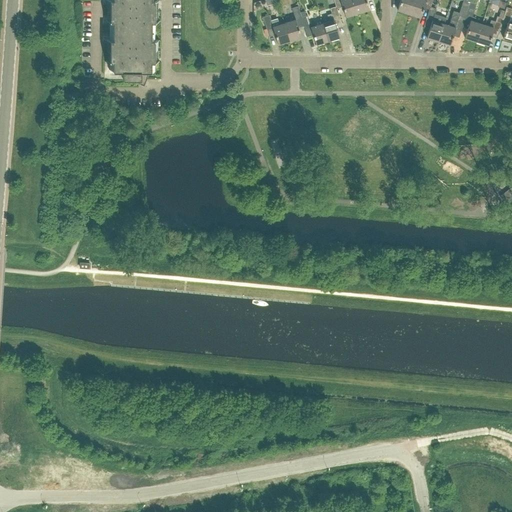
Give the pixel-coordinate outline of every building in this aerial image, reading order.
[(105,0),(105,62),(110,62),(110,71),(123,71),(123,79),(130,79),(130,80),(131,81),(144,86),(150,71),(155,71),(155,62),(160,62),(160,0),(105,0)] [(337,7),(342,5),(346,17),(358,13),(353,0),(334,0),(336,7),(336,6),(337,7)] [(353,0),(358,13),(370,10),(366,0),(353,0)] [(400,0),(398,10),(409,13),(413,0),(400,0)] [(413,0),(409,13),(421,17),(425,5),(430,7),(431,7),(432,0),(413,0)] [(470,0),(465,18),(463,24),(469,26),(465,38),(477,42),(482,24),(474,21),(476,17),(472,16),(477,0),(470,0)] [(300,12),(299,6),(292,8),(296,20),(284,23),(290,41),(302,37),(298,25),(303,24),(304,24),(300,12)] [(323,24),(328,41),(340,38),(336,26),(341,24),(342,27),(343,26),(337,7),(336,6),(336,7),(330,8),(332,13),(327,15),(329,22),(323,24)] [(430,7),(424,26),(424,27),(425,24),(431,26),(427,38),(439,42),(444,24),(446,18),(435,14),(436,9),(431,7),(430,7)] [(511,8),(506,7),(505,13),(501,24),(502,24),(507,26),(503,38),(511,41),(511,21),(509,20),(511,11),(511,8)] [(328,41),(323,24),(312,27),(308,15),(306,16),(305,11),(300,12),(304,24),(303,24),(307,37),(308,36),(307,34),(313,33),(316,45),(328,41)] [(482,24),(477,42),(489,46),(492,34),(497,35),(497,38),(502,24),(501,24),(505,13),(500,11),(499,16),(497,16),(496,21),(490,20),(489,26),(482,24)] [(290,41),(284,23),(279,25),(277,18),(271,20),(270,15),(263,17),(269,37),(270,37),(269,34),(274,32),(278,44),(290,41)] [(444,24),(439,42),(450,45),(454,33),(459,35),(459,37),(459,38),(463,24),(465,18),(459,16),(457,21),(451,19),(449,25),(444,24)] [(511,186),(500,196),(503,201),(506,204),(511,199),(511,186)]
